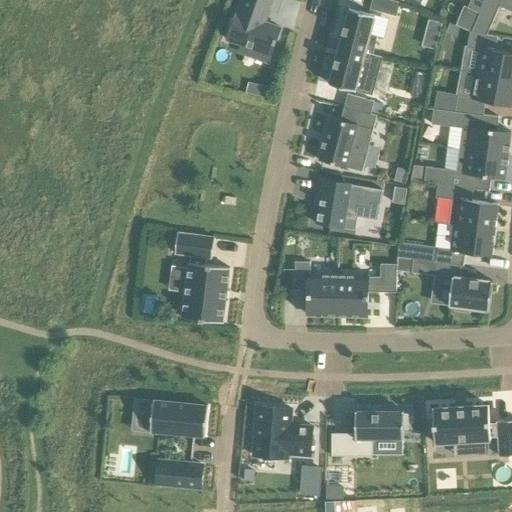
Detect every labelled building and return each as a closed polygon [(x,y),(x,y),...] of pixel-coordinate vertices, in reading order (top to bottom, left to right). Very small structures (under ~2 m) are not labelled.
[(281,0),(243,0),(239,14),(237,13),(227,39),(255,49),(257,44),(273,50),(281,29),(260,21),(265,8),(277,12),(281,0)] [(401,3),(391,0),(372,0),(370,9),(397,16),(401,3)] [(471,0),(468,8),(480,13),(481,13),(486,0),(471,0)] [(472,32),(487,35),(500,6),(511,11),(511,0),(486,0),(481,13),(480,13),(472,32)] [(373,55),(378,37),(371,35),(376,16),(350,9),(340,47),(373,55)] [(456,36),(459,27),(455,25),(450,23),(447,33),(456,36)] [(472,32),(471,32),(468,47),(482,49),(477,74),(511,80),(511,53),(496,50),(498,37),(487,35),(472,32)] [(383,57),(373,55),(340,47),(330,84),(373,96),(383,57)] [(511,80),(477,74),(473,98),(459,95),(456,112),(484,115),(486,102),(511,106),(511,80)] [(260,88),(258,96),(270,99),(272,88),(261,85),(260,88)] [(375,101),(348,94),(345,108),(371,115),(375,101)] [(371,115),(345,108),(341,120),(331,118),(320,161),(363,172),(377,117),(371,115)] [(484,115),(456,112),(434,109),(432,124),(463,128),(460,150),(509,156),(511,132),(498,130),(499,117),(484,115)] [(425,182),(439,184),(474,188),(474,189),(490,191),(491,178),(506,179),(509,156),(460,150),(457,171),(427,167),(425,182)] [(415,165),(412,180),(425,182),(427,167),(415,165)] [(406,184),(409,171),(398,168),(395,181),(406,184)] [(450,224),(456,225),(496,230),(499,204),(473,201),(474,189),(474,188),(439,184),(437,198),(453,200),(450,224)] [(396,187),(393,203),(405,205),(407,189),(396,187)] [(357,212),(358,200),(325,196),(323,208),(301,205),(296,237),(338,242),(342,210),(357,212)] [(439,248),(437,262),(462,265),(462,266),(464,266),(466,253),(492,256),(496,230),(456,225),(453,249),(439,248)] [(178,233),(175,254),(192,256),(191,263),(189,263),(182,318),(223,323),(231,268),(206,265),(207,258),(213,258),(215,238),(178,233)] [(309,290),(308,315),(338,316),(339,276),(310,276),(311,263),(296,262),(295,290),(309,290)] [(461,277),(462,266),(462,265),(437,262),(435,276),(453,278),(449,306),(455,307),(454,311),(471,314),(471,309),(490,311),(493,282),(461,277)] [(339,276),(338,316),(368,316),(369,292),(397,293),(398,265),(381,264),(381,277),(339,276)] [(208,406),(154,401),(151,433),(205,438),(208,406)] [(489,405),(434,409),(436,443),(454,442),(489,440),(491,440),(491,437),(499,436),(500,456),(511,455),(511,420),(498,421),(498,424),(490,425),(489,405)] [(258,406),(254,456),(289,458),(289,454),(311,456),(313,427),(291,425),(292,409),(258,406)] [(332,434),(332,456),(373,456),(373,439),(404,439),(404,429),(408,429),(408,415),(404,415),(404,411),(356,411),(356,434),(332,434)] [(203,465),(160,461),(158,484),(201,488),(203,465)] [(322,467),(302,466),(300,495),(320,496),(322,467)] [(244,469),(244,481),(254,482),(255,470),(244,469)] [(344,487),(327,486),(326,498),(344,499),(344,487)] [(326,511),(336,511),(336,501),(326,502),(326,511)]
